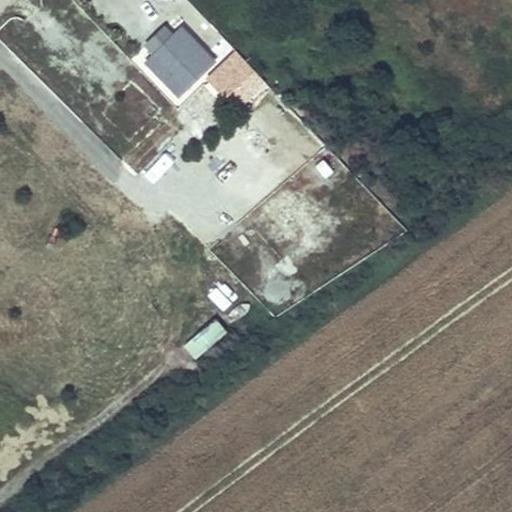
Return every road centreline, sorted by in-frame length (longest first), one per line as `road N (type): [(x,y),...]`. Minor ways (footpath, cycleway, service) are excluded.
road 1 (unclassified): [(0,497),(256,292),(257,260),(246,239),(135,112)]
road 2 (track): [(84,511),(511,192)]
